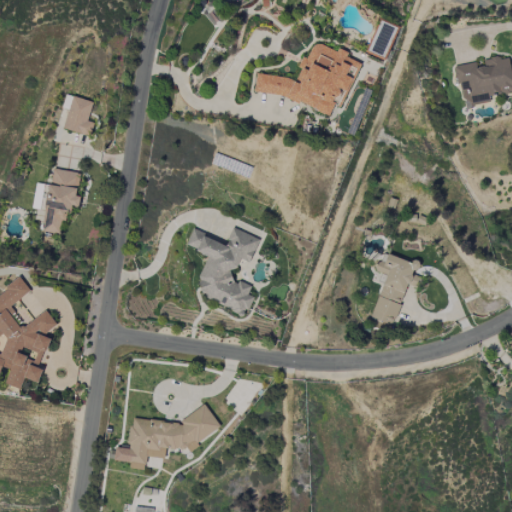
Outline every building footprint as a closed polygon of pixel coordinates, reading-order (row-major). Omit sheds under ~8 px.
[(260,70),(253,87),(329,116),(333,105),(341,108),(358,63),(345,58),(348,52),(338,48),(336,51),(314,42),(306,60),(303,59),(294,83),(260,70)] [(511,91),(511,77),(507,56),(483,61),(483,62),(455,68),(463,108),(491,102),(490,97),(511,91)] [(87,121),(92,103),(72,96),(62,128),(89,137),(93,123),(87,121)] [(79,173),(50,169),(42,231),(63,234),(66,205),(78,207),(80,197),(76,196),(79,173)] [(226,243),(191,231),(185,247),(208,255),(194,295),(245,314),(252,296),(247,295),(250,286),(230,279),(234,270),(236,270),(240,259),(250,263),(258,239),(232,228),(226,243)] [(384,274),(371,318),(395,325),(414,262),(386,254),(383,263),(378,262),(375,271),(384,274)] [(0,336),(6,338),(2,348),(0,349),(0,370),(1,367),(10,369),(4,384),(19,389),(24,378),(38,383),(42,371),(39,367),(49,338),(42,336),(56,325),(45,310),(23,327),(18,325),(11,316),(16,302),(30,291),(20,278),(0,293),(0,336)] [(131,418),(128,449),(115,447),(113,460),(130,462),(129,469),(144,470),(146,457),(164,459),(165,448),(186,450),(220,429),(205,404),(182,419),(181,424),(131,418)]
